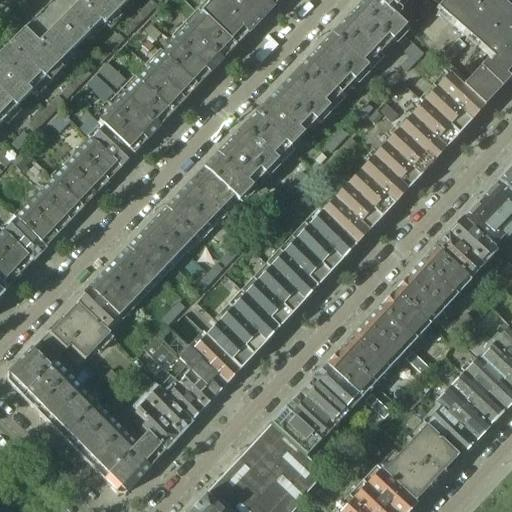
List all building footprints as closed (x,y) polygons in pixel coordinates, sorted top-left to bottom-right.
[(103,28),(130,0),(56,0),(9,48),(43,82),(74,51),(78,47),(100,25),(103,28)] [(234,51),(273,10),(282,0),(214,0),(198,17),(234,51)] [(403,29),(395,21),(399,16),(400,13),(395,9),(403,0),(364,0),(337,29),(371,62),(372,60),(389,43),(407,59),(399,68),(406,74),(422,56),(398,33),(403,29)] [(494,0),(445,0),(443,3),(435,11),(464,37),(496,1),(494,0)] [(120,33),(126,38),(157,7),(151,1),(120,33)] [(496,1),(464,37),(478,50),(511,14),(496,1)] [(425,2),(414,15),(423,23),(435,10),(425,2)] [(511,15),(511,14),(478,50),(491,61),(487,66),(484,63),(478,70),(500,89),(511,76),(511,15)] [(198,17),(174,42),(161,55),(197,89),(234,51),(198,17)] [(365,69),(371,62),(337,29),(305,62),(340,95),(345,88),(352,82),(360,74),(365,69)] [(94,60),(99,66),(124,41),(118,35),(94,60)] [(440,58),(444,61),(448,66),(464,48),(457,41),(440,58)] [(43,82),(9,48),(0,57),(0,64),(31,95),(43,82)] [(161,55),(148,69),(136,82),(171,116),(197,89),(161,55)] [(500,89),(478,70),(476,71),(469,65),(464,71),(470,77),(466,82),(448,66),(444,61),(437,68),(446,77),(460,89),(482,109),(500,89)] [(302,135),(340,95),(305,62),(267,102),(302,135)] [(31,95),(0,64),(0,120),(3,123),(31,95)] [(66,101),(90,76),(95,71),(89,65),(84,70),(60,95),(66,101)] [(124,82),(107,65),(98,74),(115,91),(124,82)] [(395,72),(383,84),(390,90),(402,78),(395,72)] [(482,109),(460,89),(446,77),(433,91),(469,123),(482,109)] [(112,95),(94,78),(86,87),(103,104),(112,95)] [(136,82),(110,109),(97,123),(102,128),(133,157),(171,116),(136,82)] [(469,123),(433,91),(421,104),(456,137),(469,123)] [(27,129),(33,135),(63,103),(57,98),(27,129)] [(267,102),(255,115),(289,148),(302,135),(267,102)] [(365,104),(357,113),(363,119),(371,110),(365,104)] [(456,137),(421,104),(408,117),(444,150),(456,137)] [(71,126),(59,115),(45,129),(57,140),(71,126)] [(289,148),(255,115),(242,129),(277,161),(289,148)] [(444,150),(408,117),(395,131),(431,164),(444,150)] [(133,157),(102,128),(91,140),(121,169),(133,157)] [(277,161),(242,129),(217,155),(252,188),(277,161)] [(340,131),(323,150),(329,156),(346,137),(340,131)] [(431,164),(395,131),(383,145),(418,178),(431,164)] [(11,146),(16,152),(29,139),(23,133),(11,146)] [(91,140),(77,155),(65,168),(95,196),(121,169),(91,140)] [(418,178),(383,145),(370,159),(406,191),(418,178)] [(22,152),(10,164),(10,165),(19,174),(32,162),(22,152)] [(0,153),(0,166),(4,170),(10,165),(10,164),(0,153)] [(252,188),(217,155),(204,168),(234,197),(239,201),(252,188)] [(406,191),(370,159),(357,173),(393,205),(406,191)] [(511,165),(494,184),(511,200),(511,165)] [(95,196),(65,168),(53,181),(83,210),(95,196)] [(204,168),(191,182),(221,210),(234,197),(204,168)] [(300,173),(283,191),(290,197),(307,179),(300,173)] [(393,205),(357,173),(344,186),(380,219),(393,205)] [(83,210),(53,181),(40,194),(70,223),(83,210)] [(191,182),(178,196),(208,224),(221,210),(191,182)] [(511,200),(494,184),(477,202),(511,234),(511,233),(511,223),(511,222),(511,200)] [(380,219),(344,186),(332,200),(367,233),(380,219)] [(70,223),(40,194),(28,206),(58,235),(70,223)] [(281,194),(269,205),(276,211),(287,200),(281,194)] [(178,196),(165,209),(195,237),(208,224),(178,196)] [(367,233),(332,200),(319,213),(355,246),(367,233)] [(477,202),(459,222),(488,248),(500,235),(505,240),(511,234),(477,202)] [(58,235),(28,206),(16,219),(46,248),(58,235)] [(165,209),(152,223),(182,251),(195,237),(165,209)] [(355,246),(319,213),(307,226),(342,260),(355,246)] [(262,214),(252,226),(259,232),(269,221),(262,214)] [(46,248),(16,219),(3,233),(33,262),(46,248)] [(459,222),(446,236),(479,266),(487,258),(489,261),(495,255),(488,248),(459,222)] [(152,223),(140,236),(170,264),(182,251),(152,223)] [(342,260),(307,226),(294,240),(330,273),(342,260)] [(33,262),(3,233),(0,236),(0,283),(6,290),(33,262)] [(140,236),(127,249),(157,278),(170,264),(140,236)] [(446,236),(432,251),(465,281),(473,273),(476,275),(482,269),(479,266),(446,236)] [(330,273),(294,240),(281,254),(317,287),(330,273)] [(157,278),(127,249),(114,262),(144,291),(157,278)] [(465,281),(432,251),(406,280),(438,310),(447,301),(449,303),(455,298),(452,295),(460,287),(463,289),(468,284),(465,281)] [(317,287),(281,254),(269,267),(305,301),(317,287)] [(144,291),(114,262),(101,276),(131,304),(144,291)] [(224,267),(218,262),(198,286),(204,291),(224,267)] [(305,301),(269,267),(256,281),(292,315),(305,301)] [(101,276),(89,289),(119,318),(131,304),(101,276)] [(425,325),(433,316),(435,318),(441,312),(438,310),(406,280),(365,324),(398,354),(406,345),(408,347),(414,342),(411,339),(420,330),(422,333),(428,327),(425,325)] [(292,315),(256,281),(243,295),(279,328),(292,315)] [(504,295),(506,292),(500,286),(492,295),(493,295),(487,302),(492,307),(504,295)] [(75,303),(77,305),(105,333),(119,318),(89,289),(75,303)] [(279,328),(243,295),(231,308),(267,342),(279,328)] [(176,304),(160,322),(167,327),(183,310),(176,304)] [(109,337),(105,333),(77,305),(62,320),(61,319),(59,320),(46,334),(40,341),(58,359),(65,352),(69,348),(84,362),(93,352),(109,337)] [(267,342),(231,308),(218,322),(254,355),(267,342)] [(450,343),(471,321),(465,315),(444,337),(450,343)] [(254,355),(218,322),(205,336),(241,370),(254,355)] [(384,369),(392,360),(394,362),(400,356),(398,354),(365,324),(324,367),(356,396),(357,398),(365,389),(368,392),(373,385),(371,383),(379,374),(381,377),(386,371),(384,369)] [(196,356),(191,351),(166,328),(155,339),(184,368),(215,398),(227,385),(196,356)] [(511,333),(507,329),(491,345),(511,364),(511,333)] [(241,370),(205,336),(191,351),(196,356),(227,385),(241,370)] [(184,368),(155,339),(144,351),(173,380),(203,410),(215,398),(184,368)] [(19,397),(47,367),(54,361),(37,344),(30,351),(6,376),(6,384),(19,397)] [(511,364),(491,345),(476,362),(511,396),(511,364)] [(84,364),(71,351),(64,358),(78,371),(84,364)] [(431,372),(411,354),(403,362),(423,380),(431,372)] [(511,402),(511,396),(476,362),(473,360),(459,375),(501,414),(511,402)] [(54,361),(47,367),(19,397),(32,411),(67,374),(54,361)] [(356,396),(324,367),(311,382),(342,411),(356,396)] [(109,372),(102,379),(109,387),(116,379),(109,372)] [(67,374),(32,411),(47,426),(82,389),(67,374)] [(501,414),(459,375),(446,389),(488,428),(501,414)] [(203,410),(173,380),(161,393),(191,423),(203,410)] [(311,382),(296,397),(328,426),(342,411),(311,382)] [(161,393),(157,388),(143,402),(178,438),(191,423),(161,393)] [(82,389),(47,426),(60,439),(95,402),(82,389)] [(488,428),(446,389),(432,404),(438,410),(474,443),(488,428)] [(389,415),(370,396),(363,403),(382,422),(389,415)] [(284,411),(314,439),(315,440),(328,426),(296,397),(284,411)] [(95,402),(60,439),(74,453),(109,417),(95,402)] [(178,438),(143,402),(134,412),(148,425),(143,430),(146,433),(165,451),(178,438)] [(474,443),(438,410),(423,426),(425,428),(410,443),(442,473),(457,458),(458,459),(474,443)] [(284,411),(269,427),(304,459),(318,443),(315,440),(314,439),(284,411)] [(109,417),(74,453),(88,468),(123,431),(109,417)] [(304,496),(322,476),(304,459),(269,427),(204,497),(219,511),(297,511),(295,510),(306,497),(304,496)] [(116,466),(132,450),(136,445),(136,444),(123,431),(88,468),(102,482),(116,466)] [(165,451),(146,433),(136,444),(136,445),(132,450),(116,466),(134,485),(165,451)] [(423,483),(428,477),(435,483),(433,485),(434,486),(444,475),(442,473),(410,443),(380,475),(413,505),(427,490),(429,491),(430,490),(423,483)] [(134,485),(116,466),(102,482),(116,496),(124,496),(134,485)] [(409,511),(414,507),(413,505),(380,475),(378,473),(350,503),(359,511),(409,511)] [(189,511),(219,511),(204,497),(189,511)] [(359,511),(350,503),(341,511),(359,511)]
